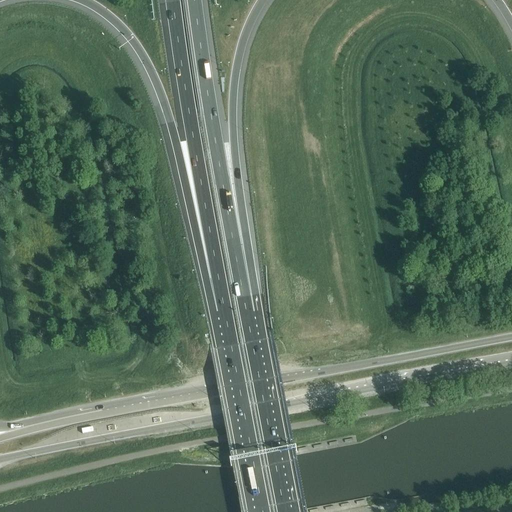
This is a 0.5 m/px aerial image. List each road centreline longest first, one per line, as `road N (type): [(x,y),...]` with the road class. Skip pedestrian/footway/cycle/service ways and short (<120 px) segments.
road 1 (secondary): [(511,338),(152,402),(0,439)]
road 2 (secondary): [(0,461),(511,363)]
road 3 (motorway): [(86,0),(118,24),(149,65),(224,310)]
road 4 (motorway): [(246,312),(234,82),(262,0)]
road 5 (motorway): [(246,312),(195,0)]
road 6 (motorway): [(173,0),(224,310)]
road 7 (motorway): [(224,310),(262,511)]
road 8 (motorway): [(284,511),(246,312)]
